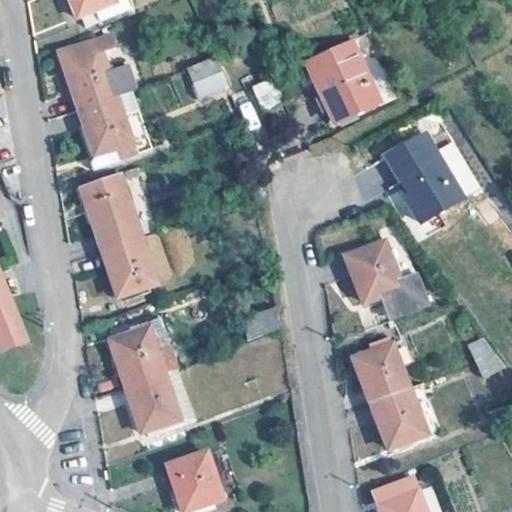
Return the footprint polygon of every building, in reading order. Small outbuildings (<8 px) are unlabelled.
[(112,0),(68,0),(76,19),(80,18),(83,29),(128,10),(124,0),(121,0),(114,3),(112,0)] [(78,110),(114,98),(134,91),(136,90),(128,65),(108,72),(104,59),(113,56),(111,49),(115,48),(111,35),(59,54),(78,110)] [(384,101),(354,41),(313,61),(343,121),(384,101)] [(224,78),(215,60),(186,71),(192,90),(224,78)] [(282,99),(273,81),(260,88),(267,106),(282,99)] [(153,150),(134,91),(114,98),(130,144),(94,157),(83,125),(77,127),(92,170),(153,150)] [(130,144),(114,98),(78,110),(83,125),(94,157),(130,144)] [(476,211),(435,148),(393,175),(416,210),(421,207),(426,215),(421,218),(434,237),(476,211)] [(159,234),(137,167),(118,173),(140,240),(159,234)] [(80,188),(102,253),(140,240),(118,173),(80,188)] [(416,210),(421,218),(426,215),(421,207),(416,210)] [(181,228),(162,236),(177,270),(195,262),(181,228)] [(140,240),(102,253),(118,299),(156,287),(140,240)] [(399,283),(382,242),(345,257),(362,301),(383,293),(391,311),(425,297),(418,276),(399,283)] [(0,268),(0,344),(1,348),(28,337),(0,268)] [(281,333),(277,311),(244,323),(248,346),(281,333)] [(110,343),(125,389),(176,372),(159,321),(119,334),(120,340),(110,343)] [(355,357),(374,403),(411,388),(389,336),(373,343),(375,349),(355,357)] [(470,344),(477,362),(496,355),(485,339),(470,344)] [(496,355),(477,362),(483,377),(506,368),(496,355)] [(176,372),(125,389),(141,435),(146,434),(149,440),(195,424),(177,371),(176,372)] [(411,388),(374,403),(394,453),(444,433),(424,383),(411,388)] [(223,499),(207,453),(169,467),(183,511),(187,511),(188,511),(213,503),(223,499)] [(384,511),(446,511),(431,469),(376,487),(384,511)] [(206,511),(215,509),(213,503),(188,511),(206,511)]
